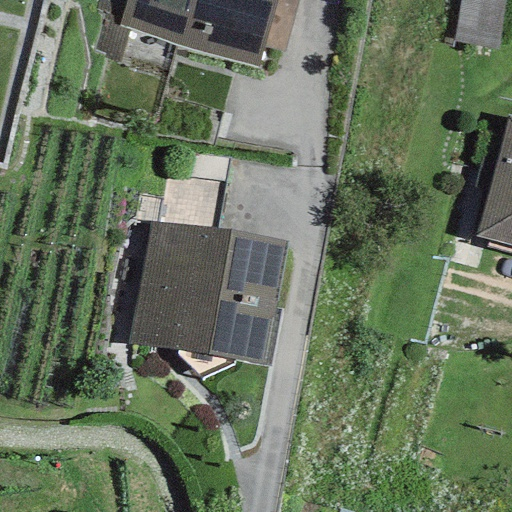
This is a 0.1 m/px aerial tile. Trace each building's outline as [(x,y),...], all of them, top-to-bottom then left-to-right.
[(126,0),(119,26),(256,68),(262,48),(274,0),(126,0)] [(274,0),(262,48),(284,52),(298,0),(274,0)] [(459,0),(452,43),(497,51),(506,0),(459,0)] [(511,116),(508,116),(474,237),(511,246),(511,116)] [(286,242),(149,223),(126,343),(261,366),(286,242)]
